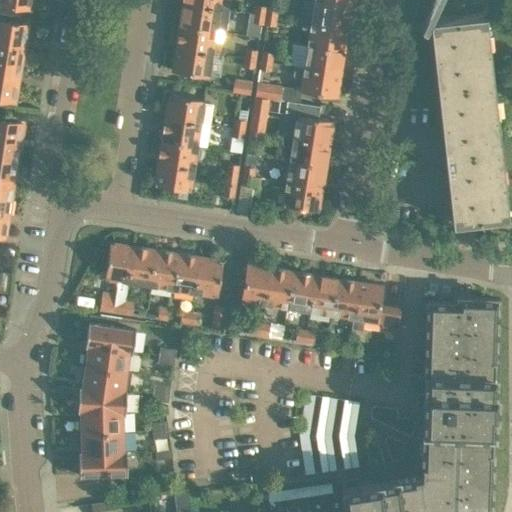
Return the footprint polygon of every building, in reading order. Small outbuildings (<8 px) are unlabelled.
[(0,0),(0,3),(29,8),(30,0),(0,0)] [(182,0),(182,3),(228,10),(229,0),(182,0)] [(349,6),(314,1),(311,23),(346,28),(349,6)] [(182,3),(179,25),(214,30),(214,29),(216,18),(226,19),(228,10),(182,3)] [(264,16),(265,6),(254,5),(253,14),(264,16)] [(277,8),(265,6),(264,16),(275,18),(277,8)] [(264,16),(253,14),(251,23),(262,25),(264,16)] [(264,16),(262,25),(274,26),(275,18),(264,16)] [(505,219),(504,217),(483,16),(432,22),(452,205),(454,205),(456,224),(505,219)] [(0,39),(23,43),(26,24),(0,20),(0,39)] [(311,23),(307,45),(342,51),(346,28),(311,23)] [(179,25),(175,47),(210,53),(211,52),(219,53),(222,30),(214,29),(214,30),(179,25)] [(0,59),(20,62),(23,43),(0,39),(0,59)] [(342,51),(307,45),(303,68),(339,73),(342,51)] [(210,53),(175,47),(172,69),(207,74),(210,53)] [(244,49),(243,58),(254,60),(256,51),(244,49)] [(260,61),(271,63),(272,53),(261,52),(260,61)] [(254,60),(243,58),(241,67),(253,69),(254,60)] [(21,67),(19,64),(20,62),(0,59),(0,78),(17,81),(18,75),(20,73),(21,67)] [(271,63),(260,61),(258,70),(269,71),(271,63)] [(339,73),(303,68),(294,66),(292,77),(302,79),(300,90),(335,96),(339,73)] [(17,81),(0,78),(0,98),(13,101),(17,81)] [(251,81),(233,79),(232,89),(249,92),(251,81)] [(254,96),(280,100),(282,87),(256,83),(254,96)] [(165,118),(200,124),(204,99),(168,94),(165,118)] [(280,100),(254,96),(252,109),(277,113),(280,100)] [(298,114),(286,112),(282,137),(292,138),(328,144),(331,119),(330,119),(330,121),(297,115),(298,114)] [(165,118),(161,140),(196,145),(200,124),(165,118)] [(0,138),(18,142),(21,123),(0,119),(0,138)] [(232,129),(244,131),(245,121),(233,119),(232,129)] [(250,122),(249,132),(260,133),(261,124),(250,122)] [(244,131),(232,129),(231,137),(242,139),(244,131)] [(260,133),(249,132),(247,140),(258,142),(260,133)] [(18,142),(0,138),(0,158),(15,161),(15,159),(18,157),(19,151),(17,147),(18,142)] [(328,144),(292,138),(289,160),(324,165),(328,144)] [(196,145),(161,140),(158,162),(193,167),(196,145)] [(245,153),(241,175),(253,177),(256,155),(245,153)] [(0,158),(0,177),(12,180),(13,173),(16,171),(16,165),(15,163),(15,161),(0,158)] [(324,165),(289,160),(286,182),(321,188),(324,165)] [(193,167),(158,162),(154,184),(189,190),(193,167)] [(227,164),(225,173),(237,174),(238,166),(227,164)] [(237,174),(225,173),(222,195),(233,197),(237,174)] [(253,177),(241,175),(240,184),(253,186),(259,187),(260,178),(253,177)] [(11,186),(12,180),(0,177),(0,197),(9,199),(9,197),(12,195),(13,189),(11,186)] [(321,188),(286,182),(282,206),(284,206),(284,205),(316,210),(315,211),(317,211),(321,188)] [(9,199),(0,197),(0,216),(6,218),(7,212),(10,210),(11,203),(9,201),(9,199)] [(127,281),(132,246),(110,242),(104,277),(127,281)] [(132,246),(127,281),(149,285),(155,250),(132,246)] [(177,253),(155,250),(149,285),(172,289),(177,253)] [(177,253),(172,289),(194,292),(199,257),(177,253)] [(199,257),(194,292),(217,296),(218,294),(217,294),(222,262),(223,262),(223,261),(199,257)] [(264,303),(269,268),(246,264),(241,299),(264,303)] [(291,271),(269,268),(264,303),(286,306),(291,271)] [(309,310),(314,275),(291,271),(286,306),(309,310)] [(336,278),(314,275),(309,310),(331,313),(336,278)] [(336,278),(331,313),(353,317),(358,282),(336,278)] [(358,282),(353,317),(351,329),(362,331),(364,318),(383,321),(382,329),(395,331),(399,306),(379,303),(381,285),(358,282)] [(487,511),(496,298),(457,297),(457,302),(427,301),(420,474),(341,486),(345,511),(487,511)] [(122,312),(124,301),(103,298),(101,308),(122,312)] [(132,302),(124,301),(122,312),(131,313),(132,302)] [(225,308),(213,306),(210,327),(221,328),(225,308)] [(167,321),(168,310),(159,308),(158,319),(167,321)] [(189,324),(190,313),(182,312),(180,323),(189,324)] [(190,313),(189,324),(197,326),(199,314),(190,313)] [(88,322),(86,337),(85,341),(85,344),(132,351),(135,329),(88,322)] [(259,335),(261,324),(252,322),(250,333),(259,335)] [(261,324),(259,335),(268,336),(269,325),(261,324)] [(304,342),(305,330),(296,329),(294,340),(304,342)] [(314,331),(305,330),(304,342),(312,343),(314,331)] [(347,354),(349,343),(340,342),(338,353),(347,354)] [(349,343),(347,354),(356,355),(358,344),(349,343)] [(131,352),(132,351),(85,344),(84,345),(87,345),(87,347),(86,350),(86,354),(83,353),(81,365),(131,372),(131,371),(126,371),(129,351),(131,352)] [(174,357),(176,349),(160,347),(159,355),(158,355),(174,357)] [(173,365),(174,357),(158,355),(157,363),(173,365)] [(128,390),(131,372),(81,365),(80,377),(82,377),(82,380),(81,384),(81,387),(78,387),(128,390)] [(169,394),(170,386),(154,384),(153,391),(153,392),(169,394)] [(124,411),(126,391),(128,391),(128,390),(78,387),(78,391),(78,395),(77,408),(124,411)] [(167,402),(169,394),(153,392),(152,399),(167,402)] [(351,443),(356,398),(304,392),(297,456),(320,459),(319,465),(352,469),(354,456),(330,453),(331,441),(351,443)] [(123,430),(122,412),(124,412),(124,411),(77,408),(77,410),(79,410),(79,412),(79,413),(80,417),(80,420),(77,420),(78,431),(123,430)] [(167,428),(166,420),(150,422),(152,430),(167,428)] [(169,436),(167,428),(152,430),(153,438),(169,436)] [(123,451),(123,430),(78,431),(78,444),(80,443),(81,452),(78,452),(123,451)] [(172,457),(171,449),(155,451),(156,459),(172,457)] [(126,473),(126,450),(123,451),(78,452),(79,475),(126,473)] [(92,511),(121,511),(120,500),(91,504),(92,511)]
